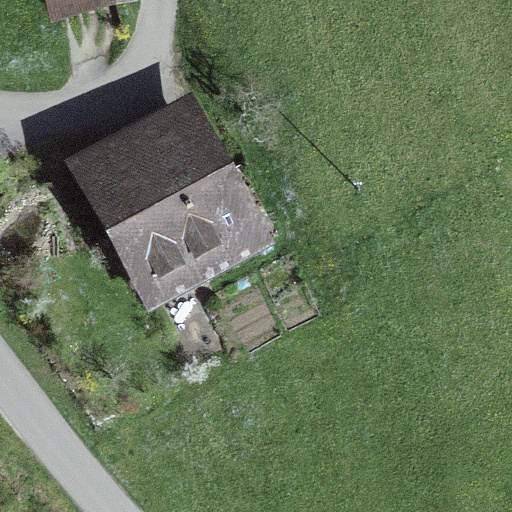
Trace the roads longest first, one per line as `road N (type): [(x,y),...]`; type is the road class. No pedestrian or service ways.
road 1 (unclassified): [(159,0),(148,50),(117,89),(72,113),(14,120)]
road 2 (unclassified): [(0,378),(101,511)]
